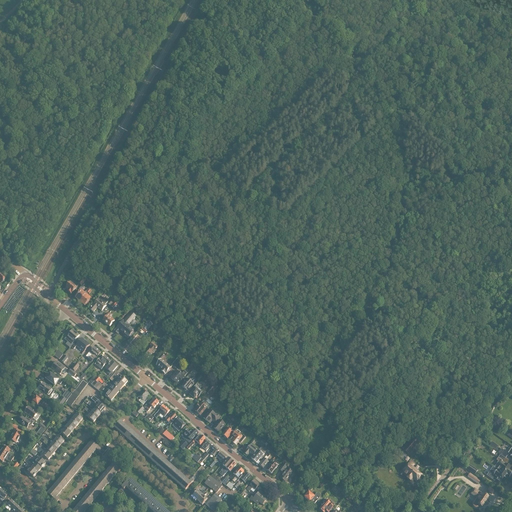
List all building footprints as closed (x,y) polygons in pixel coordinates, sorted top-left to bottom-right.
[(96,279),(104,285),(115,271),(106,263),(97,273),(99,275),(96,279)] [(78,283),(81,285),(87,277),(84,275),(78,283)] [(70,281),(68,284),(67,284),(66,284),(66,285),(66,286),(66,287),(65,288),(67,290),(71,294),(77,287),(70,281)] [(80,301),(86,294),(87,292),(90,289),(88,288),(86,291),(86,290),(84,292),(82,290),(84,287),(81,285),(78,288),(81,291),(80,292),(79,292),(76,296),(75,297),(80,301)] [(107,303),(110,306),(119,295),(116,293),(107,303)] [(86,294),(80,301),(84,305),(86,304),(89,300),(91,298),(86,294)] [(100,295),(100,296),(89,308),(93,312),(97,307),(102,311),(106,305),(105,304),(107,301),(100,295)] [(141,295),(135,303),(139,306),(142,302),(144,303),(146,300),(141,295)] [(158,306),(155,309),(161,314),(164,311),(158,306)] [(123,320),(114,330),(118,333),(120,330),(124,333),(124,334),(128,338),(129,336),(130,337),(134,332),(127,326),(133,319),(136,316),(131,311),(123,320)] [(103,320),(110,326),(115,320),(110,316),(112,315),(109,312),(103,320)] [(177,333),(181,328),(176,324),(172,329),(177,333)] [(64,339),(71,344),(79,334),(72,329),(64,339)] [(137,333),(130,342),(136,347),(144,337),(143,338),(137,333)] [(84,351),(89,344),(87,342),(85,341),(85,340),(85,339),(83,338),(82,338),(77,343),(75,341),(71,346),(74,349),(76,345),(84,351)] [(142,354),(147,359),(152,353),(153,353),(156,349),(155,349),(158,346),(152,341),(149,345),(151,346),(149,349),(148,348),(142,354)] [(86,356),(89,358),(91,361),(95,357),(96,357),(100,352),(94,346),(89,352),(86,356)] [(54,354),(59,359),(62,355),(57,350),(54,354)] [(95,364),(98,367),(101,369),(104,364),(106,366),(111,360),(104,355),(101,359),(100,358),(95,364)] [(171,364),(175,367),(180,361),(177,358),(171,364)] [(183,358),(180,361),(175,367),(177,370),(185,360),(183,358)] [(156,365),(162,370),(161,370),(165,373),(171,367),(161,359),(156,365)] [(56,361),(51,367),(60,374),(61,372),(63,374),(66,370),(64,368),(65,367),(62,365),(61,365),(59,364),(56,361)] [(106,368),(108,370),(107,372),(109,374),(108,375),(110,376),(113,371),(117,366),(111,361),(106,368)] [(185,369),(181,374),(177,370),(170,378),(178,384),(184,376),(188,372),(185,369)] [(188,379),(181,386),(184,388),(184,390),(185,391),(187,391),(194,383),(190,381),(193,377),(197,373),(193,369),(186,377),(188,379)] [(46,378),(55,385),(57,382),(60,384),(63,380),(60,378),(59,379),(50,373),(46,378)] [(91,384),(95,379),(98,377),(96,375),(94,377),(93,377),(89,382),(91,384)] [(117,381),(123,386),(127,381),(122,376),(117,381)] [(119,391),(123,386),(117,381),(113,386),(119,391)] [(214,382),(212,385),(206,391),(209,394),(214,387),(215,388),(218,386),(214,382)] [(50,387),(43,383),(40,388),(42,389),(40,391),(49,397),(54,390),(50,387)] [(193,391),(190,395),(194,398),(197,395),(198,396),(203,391),(199,388),(200,387),(197,384),(192,390),(193,391)] [(119,391),(113,386),(109,391),(115,395),(119,391)] [(62,396),(67,399),(72,394),(67,390),(62,396)] [(141,399),(145,402),(147,399),(146,398),(149,394),(145,390),(141,394),(138,397),(136,399),(139,401),(141,399)] [(115,395),(109,391),(105,396),(111,401),(115,395)] [(37,405),(39,403),(45,407),(48,404),(36,395),(32,400),(37,405)] [(95,403),(97,405),(96,407),(101,412),(105,407),(100,402),(93,396),(91,398),(95,402),(95,403)] [(57,404),(60,406),(65,399),(62,397),(57,404)] [(148,409),(151,406),(154,408),(159,402),(155,398),(150,404),(148,403),(145,406),(145,407),(143,409),(147,412),(149,410),(148,409)] [(196,412),(198,414),(199,414),(200,415),(206,407),(208,409),(210,406),(205,401),(203,404),(201,403),(200,404),(199,404),(195,409),(196,409),(195,410),(196,411),(196,412)] [(157,413),(156,412),(154,416),(156,418),(159,415),(158,414),(160,413),(164,417),(169,410),(163,405),(157,413)] [(33,418),(37,413),(38,411),(32,407),(31,409),(28,406),(24,411),(31,416),(33,418)] [(96,407),(91,412),(97,417),(101,412),(96,407)] [(213,421),(216,423),(221,417),(216,413),(215,414),(209,410),(203,418),(209,423),(212,419),(214,420),(213,421)] [(97,417),(91,412),(88,417),(93,421),(97,417)] [(77,413),(73,418),(79,423),(83,418),(77,413)] [(173,413),(171,415),(169,413),(164,419),(163,420),(165,422),(166,421),(169,423),(170,424),(172,422),(177,417),(173,413)] [(18,421),(23,425),(26,427),(29,423),(31,425),(33,422),(30,419),(26,416),(25,418),(22,416),(21,417),(20,417),(19,419),(19,420),(18,421)] [(180,485),(183,488),(183,487),(185,489),(185,490),(193,480),(191,478),(188,481),(122,422),(124,419),(122,417),(114,426),(116,428),(119,431),(119,430),(121,432),(121,433),(124,435),(126,436),(126,437),(129,440),(129,439),(131,441),(130,441),(133,444),(134,443),(136,445),(135,446),(138,448),(139,448),(142,450),(141,451),(145,454),(145,453),(149,457),(148,457),(151,460),(157,465),(158,464),(161,467),(160,467),(163,470),(164,470),(166,471),(165,472),(168,475),(169,474),(170,476),(173,479),(173,478),(175,480),(175,481),(178,483),(180,484),(180,485)] [(73,418),(69,423),(75,428),(79,423),(73,418)] [(180,429),(185,424),(179,418),(172,425),(178,431),(180,429)] [(213,428),(219,432),(225,424),(219,420),(213,428)] [(71,432),(65,427),(59,423),(57,424),(61,427),(60,428),(63,430),(61,432),(67,437),(71,432)] [(69,423),(65,427),(71,432),(75,428),(69,423)] [(232,432),(230,430),(231,427),(229,425),(227,427),(227,428),(222,434),(227,438),(232,432)] [(12,436),(9,439),(15,443),(21,433),(20,433),(22,430),(17,427),(15,430),(14,429),(11,435),(12,436)] [(187,429),(183,433),(181,435),(189,442),(198,433),(194,429),(191,432),(187,429)] [(162,433),(171,441),(175,437),(166,430),(162,433)] [(233,436),(230,440),(232,442),(235,445),(238,441),(240,443),(244,438),(243,436),(244,435),(238,430),(236,431),(232,435),(233,436)] [(58,435),(54,440),(60,445),(64,440),(58,435)] [(202,436),(201,435),(196,440),(194,438),(186,446),(189,449),(195,442),(196,444),(198,442),(200,444),(205,438),(203,435),(202,436)] [(171,443),(165,438),(162,441),(169,446),(171,443)] [(200,446),(206,451),(212,444),(207,439),(200,446)] [(100,446),(99,447),(91,440),(91,441),(92,441),(90,443),(87,446),(88,446),(86,448),(85,448),(83,451),(82,453),(81,453),(79,456),(78,458),(77,458),(70,466),(71,466),(69,468),(68,468),(66,471),(67,471),(65,473),(64,473),(62,476),(61,478),(60,478),(57,481),(58,481),(56,483),(53,486),(54,486),(52,488),(49,491),(50,491),(48,493),(47,493),(54,499),(56,496),(55,496),(57,493),(58,494),(60,491),(59,491),(62,488),(63,489),(65,486),(64,486),(66,483),(67,484),(69,481),(68,481),(70,478),(71,479),(73,476),(72,476),(74,473),(75,474),(77,471),(76,470),(79,468),(76,466),(78,464),(80,466),(83,463),(84,464),(86,461),(85,460),(87,458),(88,459),(90,456),(89,455),(91,453),(92,454),(94,451),(93,450),(95,448),(103,454),(107,448),(102,444),(100,446)] [(54,440),(50,445),(56,450),(60,445),(54,440)] [(252,456),(253,457),(260,449),(252,443),(244,453),(247,456),(249,454),(252,456)] [(9,445),(7,448),(4,446),(0,452),(6,456),(12,459),(14,457),(8,453),(10,450),(12,451),(14,448),(9,445)] [(50,445),(46,450),(52,455),(56,450),(50,445)] [(209,449),(200,460),(198,462),(200,464),(202,462),(208,454),(211,453),(214,455),(219,450),(213,445),(209,449)] [(409,454),(413,449),(407,445),(403,449),(409,454)] [(252,459),(257,463),(261,458),(262,458),(264,456),(263,455),(266,451),(261,448),(260,449),(253,457),(252,459)] [(498,452),(506,457),(509,453),(504,449),(504,450),(501,448),(498,452)] [(52,455),(46,450),(42,455),(48,459),(52,455)] [(221,451),(216,456),(222,461),(226,456),(221,451)] [(12,459),(6,456),(0,452),(0,459),(2,461),(4,458),(10,462),(12,459)] [(196,453),(192,458),(197,462),(201,457),(196,453)] [(266,455),(264,458),(259,465),(263,468),(268,461),(267,460),(269,457),(266,455)] [(33,461),(36,463),(41,467),(45,463),(40,458),(37,456),(33,461)] [(498,461),(494,467),(497,470),(508,477),(511,471),(511,470),(510,469),(511,468),(506,464),(503,462),(502,461),(502,460),(498,457),(496,460),(498,461)] [(41,467),(36,463),(33,461),(30,458),(28,459),(31,462),(31,463),(33,465),(32,467),(38,472),(41,467)] [(219,472),(221,474),(232,461),(229,458),(223,465),(225,466),(219,472)] [(269,466),(266,469),(269,471),(269,472),(270,473),(271,473),(277,466),(275,464),(276,462),(273,460),(272,459),(268,465),(269,466)] [(76,509),(74,511),(73,511),(71,511),(82,511),(83,511),(84,511),(86,508),(87,506),(88,506),(90,503),(91,501),(92,501),(95,498),(94,498),(96,496),(99,493),(98,493),(100,491),(101,491),(107,483),(108,481),(109,481),(112,478),(111,478),(113,476),(116,473),(115,473),(117,471),(120,468),(119,467),(121,466),(122,466),(115,460),(113,463),(114,463),(112,466),(111,465),(109,468),(110,468),(107,471),(106,470),(104,473),(105,474),(103,476),(102,475),(100,478),(101,479),(99,481),(101,483),(99,485),(97,483),(95,486),(94,486),(92,488),(93,489),(90,491),(88,493),(88,494),(86,496),(85,496),(83,498),(84,499),(82,501),(81,501),(79,503),(80,504),(78,506),(77,506),(75,508),(76,509)] [(232,461),(221,474),(223,476),(228,470),(230,471),(236,464),(232,461)] [(411,461),(401,472),(402,473),(406,476),(406,477),(411,481),(411,480),(412,481),(413,480),(416,482),(421,475),(412,467),(415,464),(414,464),(411,462),(411,461)] [(280,477),(286,481),(289,478),(290,478),(294,473),(289,469),(290,468),(287,466),(287,465),(284,462),(279,469),(282,471),(283,471),(284,471),(280,477)] [(28,472),(34,477),(38,472),(32,467),(27,463),(25,466),(28,469),(26,471),(28,472)] [(469,464),(465,468),(474,474),(476,471),(477,470),(469,464)] [(196,477),(204,468),(201,465),(193,474),(196,477)] [(493,466),(486,475),(494,481),(496,479),(503,484),(508,477),(497,470),(494,467),(493,466)] [(230,483),(233,485),(234,485),(238,481),(240,478),(242,476),(241,475),(244,472),(242,470),(242,469),(240,467),(239,468),(234,474),(236,476),(230,483)] [(476,471),(474,474),(481,479),(484,475),(476,471)] [(250,476),(245,472),(242,476),(240,478),(238,481),(240,483),(241,484),(243,481),(245,482),(250,476)] [(222,485),(210,476),(209,478),(205,483),(216,492),(222,485)] [(161,507),(159,505),(159,504),(156,502),(154,501),(154,500),(147,494),(146,493),(146,494),(144,492),(144,491),(141,489),(139,488),(140,487),(137,484),(136,485),(134,483),(135,483),(132,480),(131,481),(129,479),(130,478),(129,478),(121,487),(124,489),(126,486),(127,486),(129,489),(132,491),(134,493),(137,495),(139,497),(141,499),(146,504),(149,506),(151,508),(154,510),(155,511),(167,511),(166,511),(164,510),(164,509),(161,506),(161,507)] [(307,489),(309,491),(317,482),(314,479),(307,489)] [(250,485),(247,489),(249,491),(253,487),(255,489),(260,484),(254,480),(250,485)] [(197,486),(192,491),(194,493),(192,496),(197,500),(205,491),(203,490),(200,493),(197,490),(198,489),(198,487),(197,486)] [(486,501),(489,497),(480,491),(480,492),(474,488),(471,493),(477,497),(473,502),(473,503),(473,504),(473,505),(474,506),(475,507),(476,507),(477,507),(477,506),(478,506),(479,505),(482,507),(484,503),(486,504),(487,501),(486,501)] [(120,489),(112,499),(114,501),(123,491),(120,489)] [(205,491),(197,500),(202,504),(204,502),(206,503),(211,498),(209,496),(207,498),(204,496),(207,493),(205,491)] [(252,501),(252,500),(257,504),(259,502),(263,504),(268,498),(260,491),(255,496),(253,494),(249,499),(252,501)] [(310,500),(314,503),(321,495),(317,492),(314,495),(309,491),(304,497),(310,501),(310,500)] [(211,498),(206,503),(206,504),(206,505),(215,511),(222,503),(220,501),(221,499),(215,494),(211,498)] [(225,501),(230,505),(232,503),(231,502),(234,500),(230,496),(225,501)] [(319,509),(323,511),(324,511),(326,511),(327,511),(329,511),(335,505),(331,501),(329,501),(329,502),(324,498),(320,503),(322,505),(319,509)] [(11,509),(15,504),(11,500),(6,505),(11,509)]
